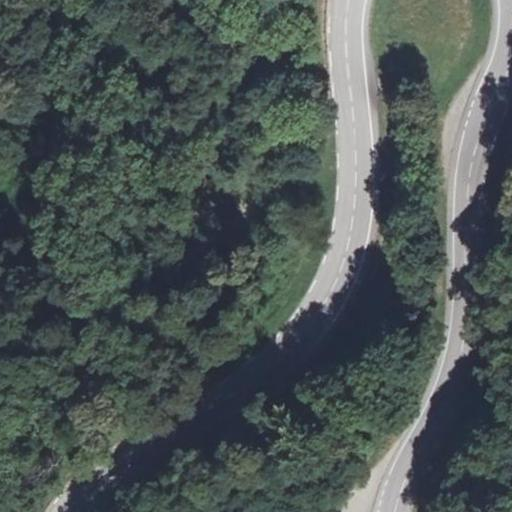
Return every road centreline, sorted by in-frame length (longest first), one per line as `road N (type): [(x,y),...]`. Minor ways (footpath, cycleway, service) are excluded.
road 1 (secondary): [(63,511),(123,454),(306,332),(338,292),(356,221),(352,114),(331,27),(336,0)]
road 2 (secondary): [(511,63),(477,152),(470,304),(446,398),(391,511)]
